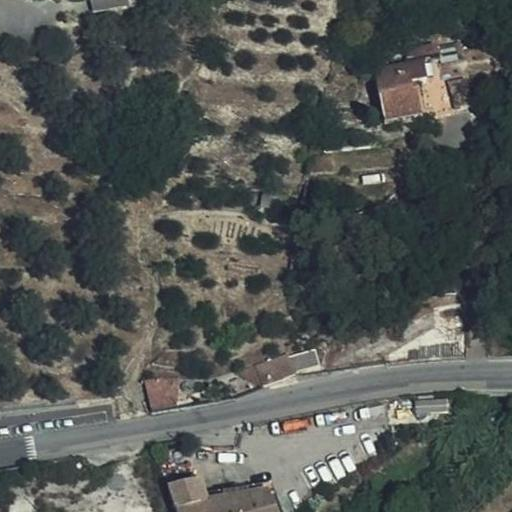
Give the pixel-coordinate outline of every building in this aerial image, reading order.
[(88,0),(92,17),(128,9),(126,0),(88,0)] [(420,47),(423,63),(439,60),(436,44),(420,47)] [(416,122),(455,113),(472,109),(473,109),(467,82),(413,95),(411,85),(425,83),(422,64),(374,72),(384,127),(416,122)] [(261,209),(277,211),(279,198),(263,196),(261,209)] [(466,242),(466,271),(488,271),(487,241),(466,242)] [(255,368),(262,386),(294,374),(287,356),(255,368)] [(255,368),(236,374),(261,387),(262,386),(255,368)] [(144,388),(147,416),(175,411),(182,386),(155,389),(144,388)] [(199,485),(169,492),(174,507),(176,511),(275,511),(272,496),(272,495),(209,504),(204,495),(199,485)] [(275,485),(204,495),(209,504),(272,495),(272,496),(278,495),(275,485)]
